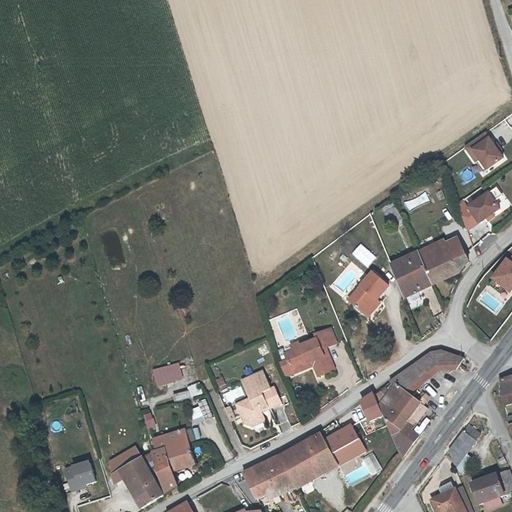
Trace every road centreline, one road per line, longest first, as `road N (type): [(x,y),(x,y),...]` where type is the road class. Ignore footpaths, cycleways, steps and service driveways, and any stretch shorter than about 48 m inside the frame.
road 1 (tertiary): [(245,463),(315,427),(455,332)]
road 2 (secondary): [(474,393),(387,511)]
